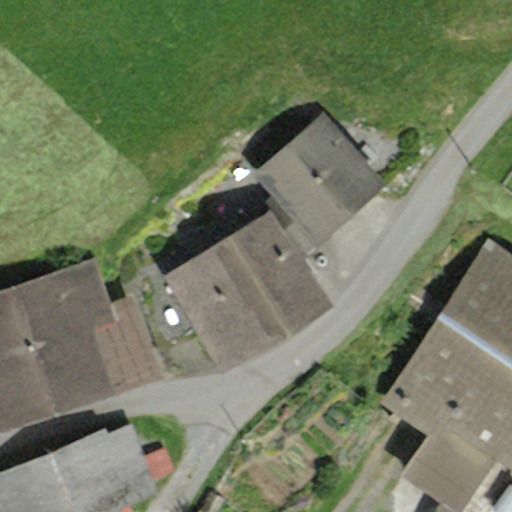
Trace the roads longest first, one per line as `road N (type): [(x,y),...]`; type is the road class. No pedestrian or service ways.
road 1 (track): [(0,442),(113,406),(229,390),(287,363),(347,312),(511,84)]
road 2 (track): [(229,390),(221,426),(168,511)]
